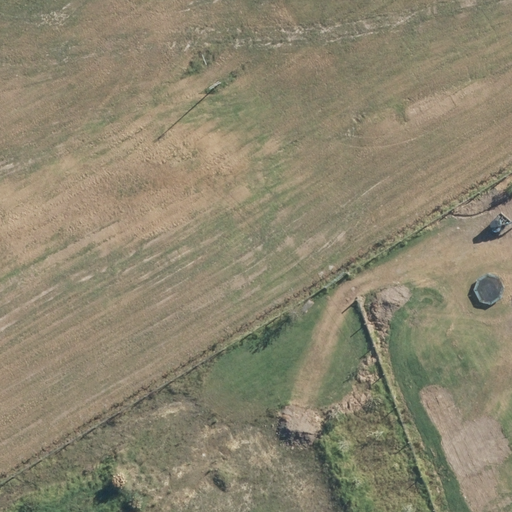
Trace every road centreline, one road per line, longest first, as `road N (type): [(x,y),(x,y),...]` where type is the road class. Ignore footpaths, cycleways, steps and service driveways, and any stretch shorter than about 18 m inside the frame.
road 1 (unknown): [(0,230),(348,0)]
road 2 (unknown): [(173,438),(0,148)]
